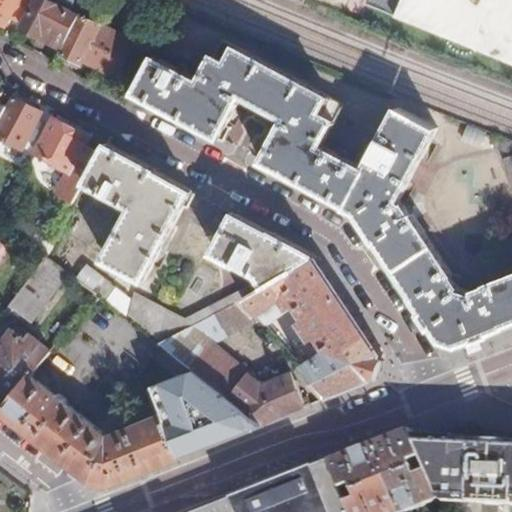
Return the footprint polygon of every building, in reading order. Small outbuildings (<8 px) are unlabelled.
[(0,0),(0,17),(9,23),(13,16),(21,20),(31,0),(0,0)] [(37,0),(25,24),(43,35),(56,42),(72,10),(77,0),(37,0)] [(511,0),(365,0),(364,2),(511,62),(511,0)] [(82,15),(72,10),(56,42),(65,46),(82,15)] [(167,37),(175,21),(162,14),(154,29),(167,37)] [(137,45),(82,15),(65,46),(62,51),(82,62),(86,57),(120,76),(137,45)] [(56,42),(43,35),(40,41),(53,48),(56,42)] [(156,56),(136,95),(186,121),(187,119),(223,138),(225,135),(229,137),(235,128),(230,125),(240,105),(249,109),(255,99),(280,112),(280,115),(275,124),(284,128),(274,149),(269,146),(264,156),(269,159),(267,161),(305,181),(305,184),(350,208),(352,206),(357,209),(379,243),(420,218),(416,213),(417,205),(406,205),(401,198),(440,127),(402,106),(368,168),(355,161),(349,149),(340,153),(325,145),(347,103),(226,39),(204,80),(190,74),(185,62),(175,66),(156,56)] [(0,120),(8,104),(0,98),(5,90),(0,87),(0,120)] [(46,111),(18,96),(0,129),(0,133),(25,147),(46,111)] [(91,136),(55,116),(36,150),(72,171),(87,145),(91,136)] [(511,146),(511,139),(501,135),(497,149),(509,153),(511,146)] [(104,154),(89,183),(111,194),(112,204),(121,200),(133,207),(106,257),(144,279),(183,205),(188,207),(195,196),(191,193),(192,190),(155,171),(156,168),(110,144),(104,154)] [(104,154),(87,145),(72,171),(61,193),(79,203),(89,183),(104,154)] [(511,168),(510,169),(511,174),(511,278),(489,287),(483,284),(479,296),(463,294),(459,286),(462,285),(465,276),(459,275),(429,231),(386,258),(443,345),(460,349),(511,329),(511,168)] [(267,284),(318,254),(273,230),(272,233),(237,214),(235,217),(231,214),(224,226),(230,229),(216,253),(243,267),(243,275),(254,272),(263,276),(267,284)] [(429,231),(420,218),(379,243),(378,245),(386,258),(429,231)] [(0,264),(10,253),(0,244),(0,264)] [(303,368),(329,400),(375,382),(384,354),(318,254),(267,284),(255,291),(245,296),(262,317),(267,324),(300,304),(311,321),(306,324),(316,339),(321,336),(331,352),(303,368)] [(71,273),(51,255),(11,306),(27,318),(50,288),(56,292),(71,273)] [(104,282),(95,295),(123,316),(130,299),(104,282)] [(136,326),(162,346),(190,329),(227,307),(245,296),(255,291),(251,286),(177,330),(139,301),(136,326)] [(33,322),(56,292),(50,288),(27,318),(33,322)] [(123,316),(95,295),(77,319),(147,375),(135,392),(168,418),(206,448),(264,425),(242,408),(181,361),(162,346),(136,326),(123,316)] [(227,307),(190,329),(213,347),(262,317),(245,296),(227,307)] [(0,387),(16,399),(31,379),(50,354),(17,329),(0,350),(0,387)] [(181,361),(242,408),(257,386),(262,384),(213,347),(190,329),(162,346),(181,361)] [(242,408),(264,425),(308,408),(293,372),(262,384),(257,386),(242,408)] [(16,399),(6,413),(94,481),(116,484),(183,458),(168,418),(111,441),(31,379),(16,399)] [(414,430),(329,461),(341,489),(351,485),(357,499),(347,503),(350,511),(405,511),(442,498),(430,470),(421,474),(415,460),(424,456),(416,437),(414,430)] [(432,437),(416,437),(424,456),(431,454),(432,437)] [(430,470),(442,498),(477,500),(456,463),(457,438),(432,437),(431,454),(424,456),(430,470)] [(456,463),(477,500),(478,501),(511,502),(511,440),(457,438),(456,463)] [(350,511),(329,461),(202,511),(350,511)]
